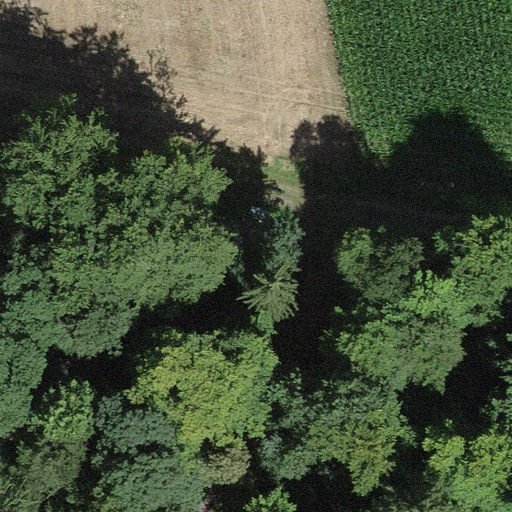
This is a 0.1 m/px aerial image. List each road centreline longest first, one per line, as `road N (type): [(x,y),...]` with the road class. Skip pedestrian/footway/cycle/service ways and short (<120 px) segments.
road 1 (track): [(511,247),(0,113)]
road 2 (track): [(346,205),(198,511)]
